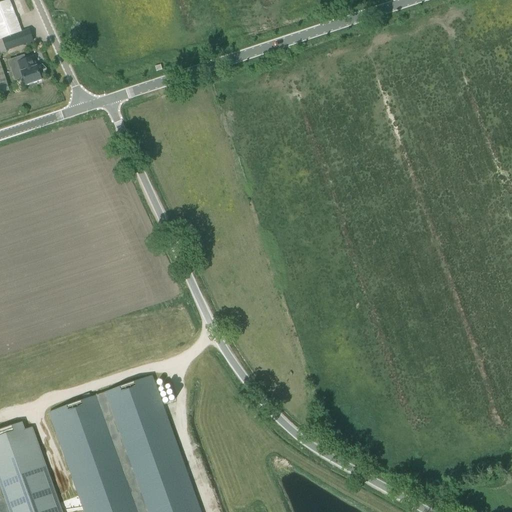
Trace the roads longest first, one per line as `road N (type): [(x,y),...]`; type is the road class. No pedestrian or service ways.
road 1 (unclassified): [(426,511),(317,451),(234,366),(107,100)]
road 2 (tertiary): [(107,100),(414,0)]
